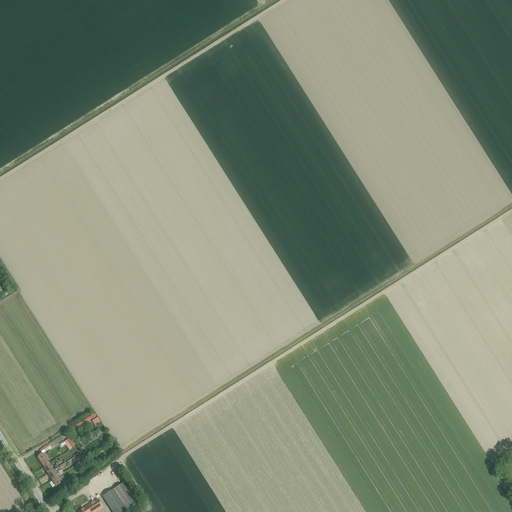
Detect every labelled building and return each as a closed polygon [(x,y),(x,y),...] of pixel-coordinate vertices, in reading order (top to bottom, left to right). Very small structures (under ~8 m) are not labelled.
[(75,447),(69,439),(66,441),(72,449),(75,447)] [(49,465),(45,458),(42,454),(37,457),(40,462),(44,468),(49,465)] [(82,455),(75,459),(79,466),(84,463),(84,461),(85,460),(82,455)] [(53,471),(49,465),(44,468),(48,474),(53,471)] [(60,470),(59,467),(56,469),(53,471),(48,474),(52,481),(57,477),(60,476),(57,472),(60,470)] [(61,484),(57,477),(52,481),(56,487),(61,484)] [(111,511),(125,511),(127,511),(137,504),(124,483),(114,490),(102,497),(111,511)] [(96,511),(103,508),(98,500),(77,511),(96,511)]
